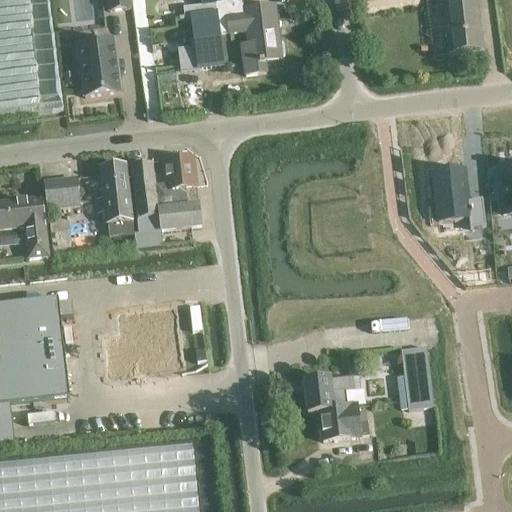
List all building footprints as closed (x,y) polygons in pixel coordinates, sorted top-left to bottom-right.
[(106,0),(109,15),(131,12),(129,0),(106,0)] [(443,0),(449,56),(482,53),(476,0),(443,0)] [(183,19),(192,18),(196,47),(176,49),(179,75),(224,70),(220,35),(229,34),(229,37),(247,35),(248,46),(241,47),(245,79),(266,76),(265,63),(281,61),(281,60),(285,57),(284,46),(279,44),(274,7),(245,11),(244,1),(215,5),(215,7),(182,11),(183,19)] [(120,94),(114,42),(97,44),(98,50),(78,52),(81,80),(83,80),(85,98),(120,94)] [(162,186),(168,234),(203,230),(199,204),(186,206),(185,190),(197,189),(194,159),(163,163),(166,186),(162,186)] [(168,234),(162,186),(156,187),(153,164),(131,167),(139,237),(160,234),(160,235),(168,234)] [(132,223),(126,168),(100,171),(103,202),(95,203),(97,215),(104,214),(106,226),(132,223)] [(511,169),(499,171),(502,216),(511,215),(511,169)] [(464,172),(433,176),(438,223),(468,219),(470,231),(486,229),(482,201),(468,203),(464,172)] [(77,180),(42,184),(47,214),(81,210),(77,180)] [(43,200),(0,204),(0,234),(24,231),(27,263),(50,260),(43,200)] [(0,446),(11,446),(7,411),(70,403),(58,304),(0,310),(0,446)] [(174,310),(124,316),(130,371),(180,366),(174,310)] [(426,351),(401,354),(408,413),(434,410),(426,351)] [(330,381),(304,384),(307,416),(319,415),(323,444),(369,439),(367,424),(358,425),(357,409),(347,410),(345,394),(355,393),(353,379),(330,382),(330,381)]
